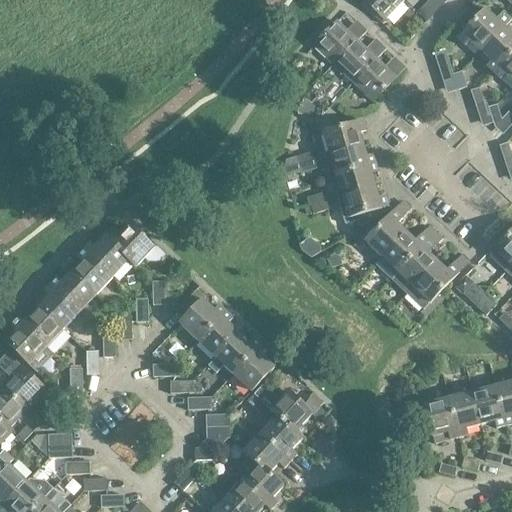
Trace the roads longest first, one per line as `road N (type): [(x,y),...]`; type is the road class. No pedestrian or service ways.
road 1 (residential): [(467,154),(466,119),(411,66),(414,52),(466,0)]
road 2 (residential): [(125,386),(117,384),(88,416),(88,440),(154,496)]
road 3 (residential): [(154,496),(181,445),(176,425),(125,386)]
